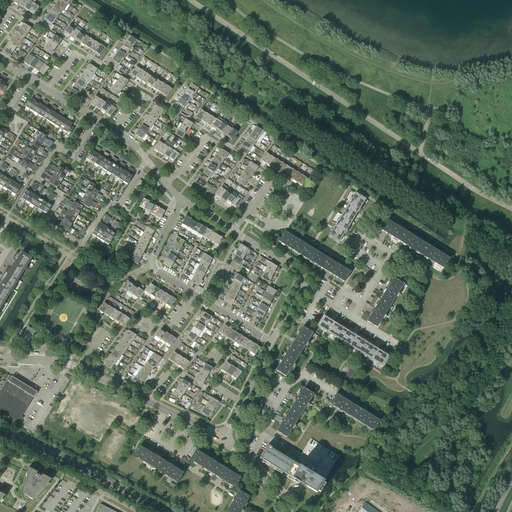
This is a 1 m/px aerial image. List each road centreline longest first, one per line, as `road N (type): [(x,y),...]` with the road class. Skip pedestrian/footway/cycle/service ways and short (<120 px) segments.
road 1 (unclassified): [(511,208),(188,0)]
road 2 (tertiary): [(146,401),(66,362),(0,359)]
road 3 (residential): [(194,294),(153,264),(182,200)]
